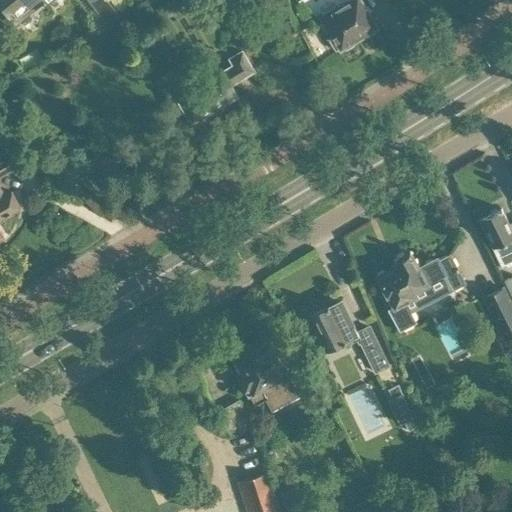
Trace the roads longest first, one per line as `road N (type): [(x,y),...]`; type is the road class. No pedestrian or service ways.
road 1 (residential): [(0,323),(511,10)]
road 2 (secondary): [(0,367),(511,63)]
road 3 (residential): [(511,115),(0,416)]
